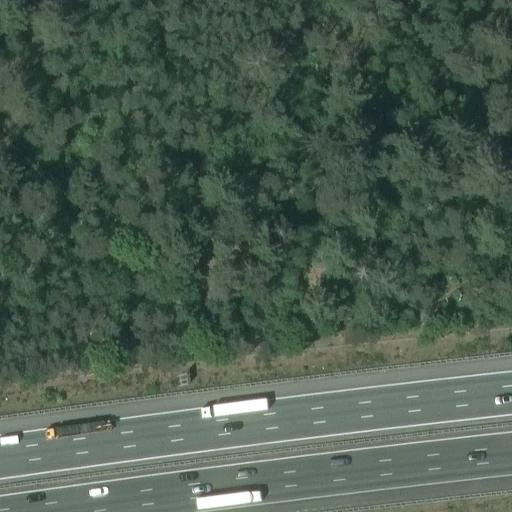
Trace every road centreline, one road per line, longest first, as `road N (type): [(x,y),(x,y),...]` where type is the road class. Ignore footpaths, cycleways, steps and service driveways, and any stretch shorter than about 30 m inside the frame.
road 1 (track): [(159,0),(159,42),(202,178),(205,279),(188,282),(0,143)]
road 2 (motorway): [(511,396),(0,458)]
road 3 (motorway): [(55,511),(511,456)]
